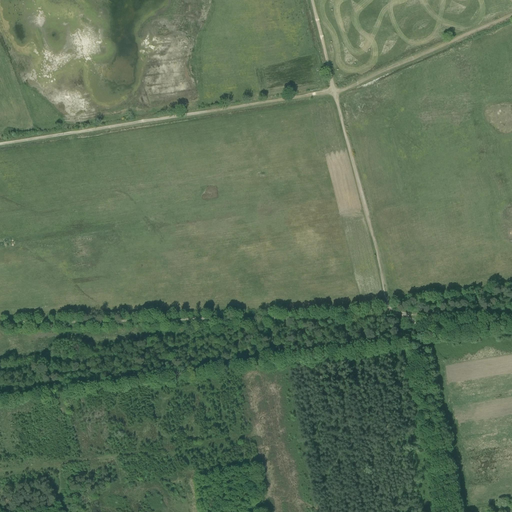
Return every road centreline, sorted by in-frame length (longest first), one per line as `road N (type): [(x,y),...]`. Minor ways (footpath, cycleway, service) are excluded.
road 1 (track): [(0,322),(300,316),(388,304)]
road 2 (track): [(0,144),(334,90)]
road 3 (track): [(388,304),(334,90)]
road 4 (track): [(407,314),(450,511)]
road 5 (track): [(334,90),(511,14)]
